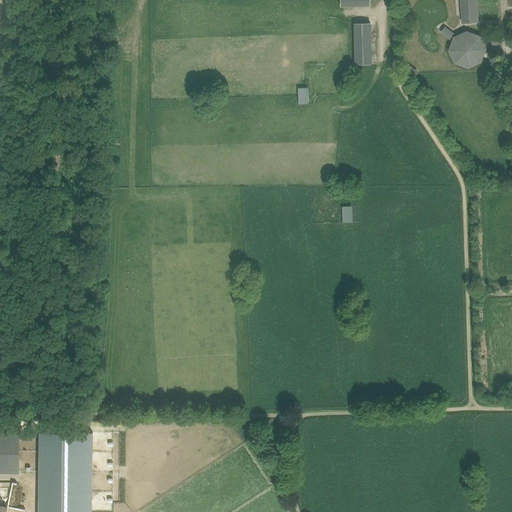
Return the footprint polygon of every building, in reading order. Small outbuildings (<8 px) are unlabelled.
[(478,0),(459,0),(460,25),(479,24),(478,0)] [(371,23),(354,23),(354,64),(371,64),(371,23)] [(454,35),(444,27),(439,33),(450,42),(446,52),(453,66),(469,71),(483,64),(487,49),(480,36),(465,31),(454,35)] [(308,89),(298,89),(298,106),(309,106),(308,89)] [(353,207),(342,207),(342,224),(352,225),(353,207)] [(20,420),(0,419),(0,471),(19,471),(20,420)] [(89,511),(90,432),(38,431),(37,511),(89,511)]
